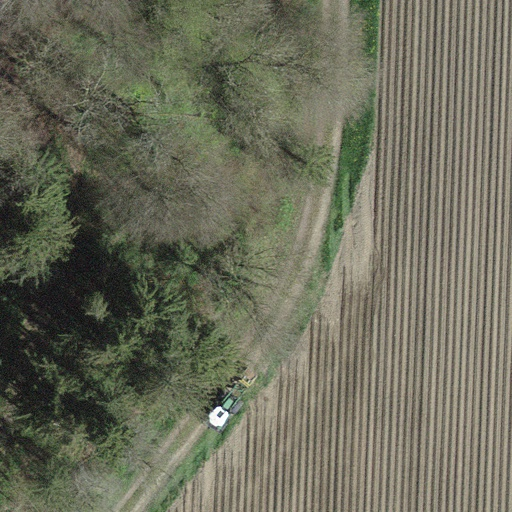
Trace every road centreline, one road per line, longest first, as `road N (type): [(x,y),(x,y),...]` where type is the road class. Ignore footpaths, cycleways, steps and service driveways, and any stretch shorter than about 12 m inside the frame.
road 1 (track): [(310,0),(298,190),(221,422),(145,511)]
road 2 (track): [(0,16),(60,174),(49,309),(0,422)]
